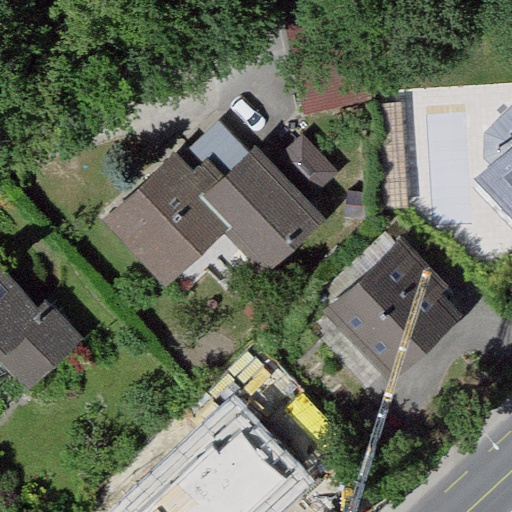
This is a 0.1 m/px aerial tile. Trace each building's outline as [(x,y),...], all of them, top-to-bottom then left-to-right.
[(312,103),(375,89),(357,9),(294,22),(312,103)] [(494,164),(483,174),(511,204),(511,108),(487,132),(486,155),(494,164)] [(185,159),(115,223),(175,290),(255,218),(277,242),(257,260),(273,277),(328,227),(262,154),(229,185),(213,168),(203,178),(185,159)] [(404,238),(335,304),(402,374),(463,316),(443,296),(452,288),(404,238)] [(0,374),(8,367),(35,397),(92,344),(54,304),(47,311),(0,261),(0,374)] [(224,431),(134,511),(254,511),(278,490),(224,431)]
